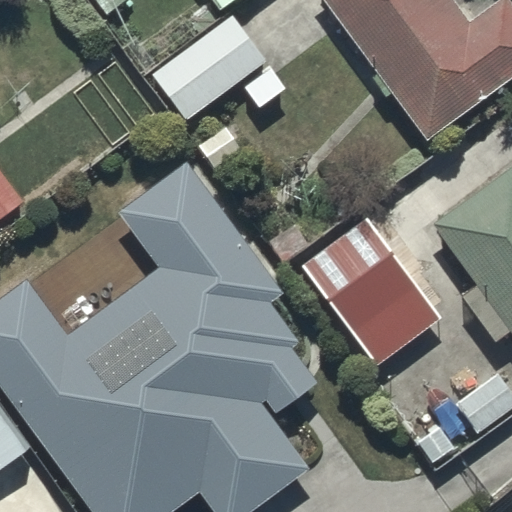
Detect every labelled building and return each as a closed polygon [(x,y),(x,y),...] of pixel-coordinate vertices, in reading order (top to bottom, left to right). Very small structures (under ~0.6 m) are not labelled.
[(329,0),(427,134),(511,71),(511,0),(494,0),(470,17),(457,0),(329,0)] [(233,11),(152,70),(186,116),(267,57),(233,11)] [(187,157),(118,207),(157,263),(67,326),(28,273),(27,270),(0,290),(0,378),(97,511),(167,511),(199,489),(216,511),(243,511),(309,465),(261,399),(267,395),(275,407),(316,377),(291,343),(299,337),(269,297),(282,288),(187,157)] [(0,161),(0,214),(25,195),(0,161)] [(511,162),(435,220),(479,279),(462,291),(497,337),(511,326),(511,162)] [(422,257),(380,201),(301,263),(343,318),(422,257)] [(511,407),(511,386),(499,369),(456,400),(462,407),(419,438),(434,459),(477,428),(480,431),(511,407)] [(0,394),(0,464),(33,440),(0,394)]
